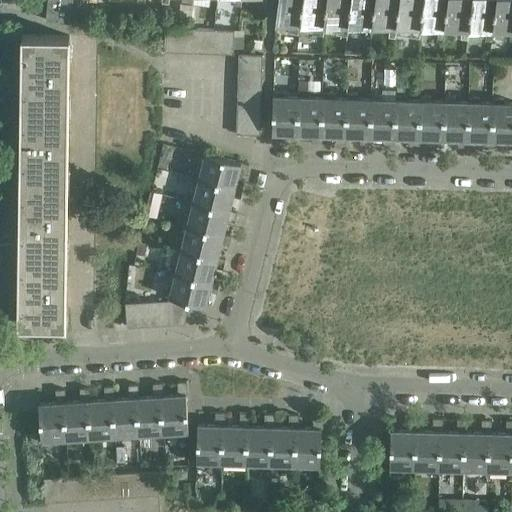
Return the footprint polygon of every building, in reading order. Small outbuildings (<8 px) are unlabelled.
[(48,0),(46,19),(69,22),(72,0),(48,0)] [(278,0),(276,21),(290,23),(289,32),(299,33),(300,25),(301,25),(303,0),(278,0)] [(303,0),(301,25),(301,22),(313,24),(312,33),(323,34),(325,25),(328,0),(303,0)] [(328,0),(325,25),(326,25),(326,23),(341,25),(341,34),(348,35),(349,26),(352,0),(328,0)] [(376,0),(352,0),(349,26),(349,24),(366,26),(365,35),(371,36),(372,27),(373,26),(376,0)] [(400,0),(376,0),(373,26),(372,27),(373,27),(374,24),(390,27),(389,35),(395,36),(396,28),(400,0)] [(420,37),(421,28),(424,0),(400,0),(396,28),(397,28),(396,33),(420,37)] [(424,0),(421,28),(422,28),(422,26),(438,28),(437,37),(444,38),(445,29),(448,0),(424,0)] [(472,0),(448,0),(445,29),(446,29),(446,26),(462,28),(461,38),(468,39),(469,29),(472,0)] [(497,0),(472,0),(469,29),(470,29),(470,27),(487,29),(485,39),(492,39),(493,30),(496,11),(497,0)] [(511,0),(497,0),(496,11),(493,30),(494,27),(511,29),(510,39),(511,38),(511,0)] [(177,27),(166,27),(165,50),(177,50),(177,27)] [(177,27),(177,50),(188,51),(189,28),(177,27)] [(189,28),(188,51),(199,51),(200,28),(189,28)] [(200,28),(199,51),(211,52),(211,29),(200,28)] [(211,29),(211,52),(222,52),(223,29),(211,29)] [(223,29),(222,52),(234,52),(235,29),(223,29)] [(22,34),(21,107),(69,107),(70,35),(22,34)] [(243,35),(235,35),(234,45),(234,47),(242,47),(242,46),(243,35)] [(240,52),(240,64),(263,65),(263,53),(240,52)] [(240,64),(239,75),(263,76),(263,65),(240,64)] [(239,75),(239,87),(262,88),(263,76),(239,75)] [(299,91),(298,141),(298,133),(312,133),(312,141),(322,141),(324,92),(323,92),(323,96),(309,96),(309,80),(299,80),(299,91)] [(396,83),(396,91),(404,91),(404,83),(396,83)] [(421,84),(421,95),(431,95),(433,95),(433,85),(421,84)] [(239,87),(239,99),(262,99),(262,88),(239,87)] [(274,90),(272,132),(288,133),(288,140),(298,141),(299,91),(298,91),(298,95),(285,95),(285,91),(274,90)] [(333,92),(324,92),(322,141),(323,141),(323,134),(337,134),(336,142),(346,142),(348,93),(347,93),(347,97),(333,96),(333,92)] [(348,93),(346,142),(347,142),(347,134),(361,135),(361,142),(370,142),(372,93),(371,93),(371,97),(357,97),(358,93),(348,93)] [(395,143),(396,94),(395,98),(382,97),(382,93),(372,93),(370,142),(371,142),(371,135),(385,135),(385,143),(395,143)] [(395,143),(395,135),(409,136),(409,144),(419,144),(421,95),(420,95),(420,99),(406,98),(406,94),(396,94),(395,143)] [(431,95),(421,95),(419,144),(420,144),(420,136),(434,136),(433,144),(444,144),(445,95),(444,95),(444,99),(431,99),(431,95)] [(455,96),(445,95),(444,144),(445,137),(459,137),(458,145),(468,145),(470,96),(469,96),(468,100),(454,100),(455,96)] [(479,96),(470,96),(468,145),(469,145),(469,138),(483,138),(482,146),(492,146),(494,97),(493,97),(493,101),(479,100),(479,96)] [(504,97),(494,97),(492,146),(493,146),(493,138),(507,139),(507,147),(511,146),(511,101),(504,101),(504,97)] [(239,99),(238,110),(262,111),(262,99),(239,99)] [(21,107),(20,179),(68,180),(69,107),(21,107)] [(238,110),(238,122),(261,122),(262,111),(238,110)] [(238,122),(238,133),(261,134),(261,122),(238,122)] [(197,166),(195,176),(243,188),(243,187),(236,185),(239,171),(247,173),(249,163),(205,152),(202,167),(197,166)] [(161,157),(159,166),(166,168),(168,159),(161,157)] [(191,190),(189,199),(237,211),(237,210),(230,208),(233,195),(241,197),(243,188),(195,176),(195,177),(199,178),(196,191),(191,190)] [(20,179),(19,251),(67,252),(68,180),(20,179)] [(152,192),(147,214),(157,216),(162,194),(152,192)] [(185,214),(183,223),(224,233),(227,219),(235,221),(237,211),(189,199),(189,200),(193,201),(189,214),(185,214)] [(179,237),(177,247),(225,259),(225,258),(218,256),(221,243),(228,244),(231,235),(224,233),(183,223),(183,224),(187,225),(184,238),(179,237)] [(147,243),(138,241),(135,253),(144,255),(147,243)] [(173,261),(171,271),(219,283),(219,282),(212,280),(215,266),(223,268),(225,259),(177,247),(177,248),(181,249),(178,262),(173,261)] [(67,252),(19,251),(18,324),(66,325),(67,252)] [(165,295),(169,296),(189,301),(205,305),(209,290),(217,292),(219,283),(171,271),(175,272),(172,286),(168,285),(165,295)] [(169,296),(168,300),(171,300),(173,323),(185,322),(189,301),(169,296)] [(168,300),(160,301),(162,324),(173,323),(171,300),(168,300)] [(148,301),(137,302),(138,326),(150,325),(148,301)] [(160,301),(148,301),(150,325),(162,324),(160,301)] [(125,303),(127,326),(138,326),(137,302),(125,303)] [(178,393),(163,394),(161,394),(163,432),(187,430),(188,434),(189,434),(186,393),(187,393),(186,381),(177,381),(178,393)] [(162,382),(152,383),(153,395),(138,396),(137,396),(139,433),(163,432),(161,394),(163,394),(162,382)] [(138,383),(128,385),(129,397),(114,398),(112,398),(115,435),(139,433),(137,396),(138,396),(138,383)] [(113,386),(104,386),(105,398),(90,399),(88,399),(90,437),(115,435),(112,398),(114,398),(113,386)] [(89,387),(80,387),(80,400),(65,401),(64,401),(66,438),(90,437),(88,399),(90,399),(89,387)] [(65,389),(56,390),(56,402),(39,403),(41,440),(66,438),(64,401),(65,401),(65,389)] [(197,423),(196,464),(197,464),(197,460),(222,461),(223,424),(225,424),(225,412),(215,412),(215,424),(197,423)] [(223,424),(222,461),(246,462),(247,424),(249,424),(249,413),(240,412),(240,424),(225,424),(223,424)] [(247,424),(246,462),(270,463),(271,425),(273,425),(274,413),(265,413),(264,425),(249,424),(247,424)] [(298,414),(289,413),(288,425),(273,425),(271,425),(270,463),(295,463),(296,426),(298,426),(298,414)] [(323,414),(313,414),(313,426),(298,426),(296,426),(295,463),(321,464),(321,427),(323,426),(323,414)] [(408,429),(390,428),(389,465),(415,466),(416,429),(418,429),(418,417),(409,417),(408,429)] [(416,429),(415,466),(439,467),(440,430),(442,430),(442,418),(433,418),(433,429),(418,429),(416,429)] [(440,430),(439,467),(464,468),(465,430),(466,431),(467,419),(457,418),(457,430),(442,430),(440,430)] [(465,430),(464,468),(488,468),(489,431),(491,431),(491,419),(481,419),(481,431),(466,431),(465,430)] [(491,431),(489,431),(488,468),(511,469),(511,420),(506,420),(506,432),(491,431)] [(125,460),(124,445),(115,446),(116,461),(125,460)] [(157,470),(145,471),(146,494),(159,494),(157,470)] [(145,471),(134,472),(136,495),(146,494),(145,471)] [(134,472),(123,473),(125,496),(136,495),(134,472)] [(111,473),(100,474),(102,497),(113,497),(111,473)] [(123,473),(111,473),(113,497),(125,496),(123,473)] [(100,474),(89,475),(91,498),(102,497),(100,474)] [(78,475),(67,476),(68,499),(80,499),(78,475)] [(89,475),(78,475),(80,499),(91,498),(89,475)] [(67,476),(56,477),(58,500),(68,499),(67,476)] [(56,477),(44,478),(45,501),(58,500),(56,477)] [(487,508),(487,500),(487,497),(464,498),(464,500),(464,508),(487,508)]
